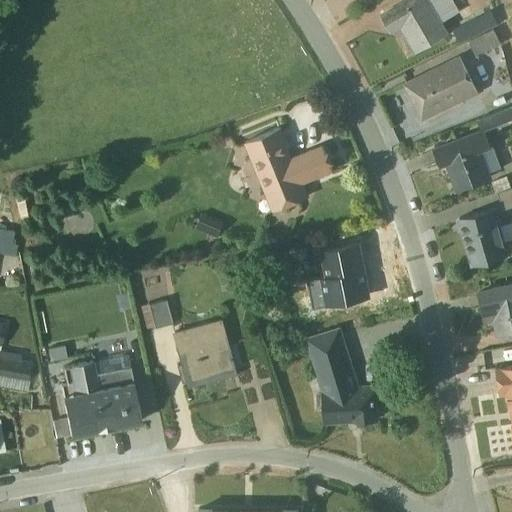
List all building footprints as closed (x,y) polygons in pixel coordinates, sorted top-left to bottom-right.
[(407,0),(381,16),(390,31),(399,26),(414,51),(446,32),(441,22),(458,12),(451,0),(407,0)] [(457,44),(496,25),(489,11),(450,30),(457,44)] [(467,42),(475,56),(498,44),(492,30),(467,42)] [(404,85),(420,116),(474,89),(459,57),(404,85)] [(505,141),(511,138),(511,104),(477,119),(481,130),(431,150),(437,166),(443,164),(454,191),(490,177),(489,173),(500,169),(491,146),(489,146),(485,133),(501,127),(505,141)] [(243,143),(270,212),(308,197),(302,182),(331,171),(321,147),(290,159),(280,129),(243,143)] [(505,177),(490,182),(493,193),(509,188),(505,177)] [(511,188),(497,194),(502,210),(511,206),(511,188)] [(14,199),(18,219),(26,218),(22,198),(14,199)] [(470,266),(511,254),(511,222),(499,226),(494,208),(456,218),(470,266)] [(0,254),(13,256),(15,248),(7,214),(1,213),(0,230),(0,229),(0,254)] [(348,299),(369,295),(358,243),(319,251),(325,278),(305,281),(311,309),(349,302),(348,299)] [(511,284),(477,293),(481,311),(490,309),(496,335),(511,331),(511,284)] [(164,301),(139,308),(145,329),(153,327),(154,328),(170,324),(164,301)] [(221,319),(170,333),(178,365),(174,366),(179,384),(183,383),(185,389),(234,376),(236,375),(221,319)] [(339,327),(303,338),(319,394),(315,395),(316,410),(321,411),(323,424),(375,419),(372,387),(359,388),(339,327)] [(19,356),(0,352),(0,387),(25,392),(30,362),(19,360),(19,356)] [(139,422),(125,356),(92,363),(92,362),(61,367),(64,383),(59,384),(66,418),(51,421),(54,438),(70,435),(139,422)] [(511,365),(494,369),(498,395),(505,394),(507,408),(509,408),(511,424),(510,425),(511,438),(511,365)]
